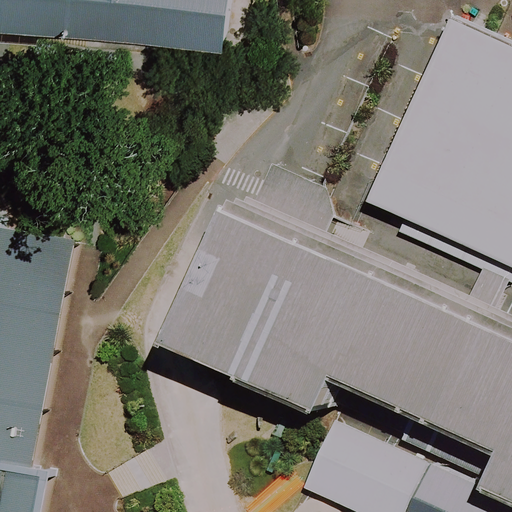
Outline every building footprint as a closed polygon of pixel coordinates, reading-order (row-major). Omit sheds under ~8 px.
[(0,0),(0,39),(205,60),(210,0),(0,0)] [(511,275),(511,66),(434,27),(342,206),(505,289),(511,275)] [(0,511),(19,511),(67,223),(0,214),(0,511)] [(511,335),(278,231),(214,372),(352,433),(369,395),(511,459),(511,335)] [(511,511),(511,506),(347,432),(316,501),(340,511),(511,511)]
